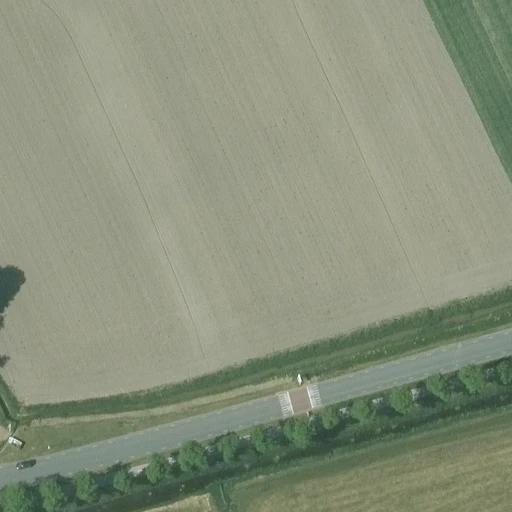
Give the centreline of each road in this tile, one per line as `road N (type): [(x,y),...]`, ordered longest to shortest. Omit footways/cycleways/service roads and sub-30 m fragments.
road 1 (tertiary): [(0,478),(310,401)]
road 2 (tertiary): [(511,344),(310,401)]
